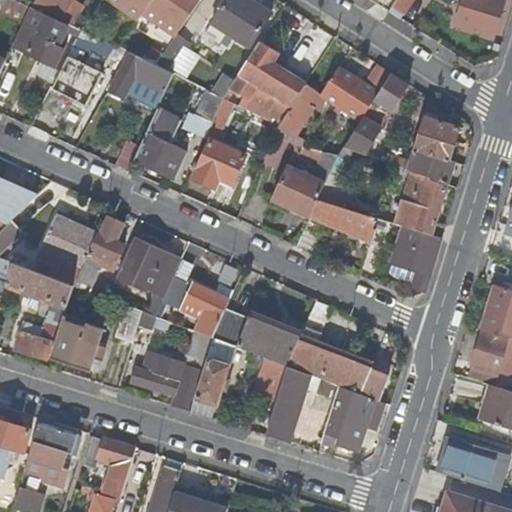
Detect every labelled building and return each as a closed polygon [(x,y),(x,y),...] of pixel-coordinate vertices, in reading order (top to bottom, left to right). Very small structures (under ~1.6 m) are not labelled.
[(74,0),(37,0),(32,8),(61,20),(74,0)] [(144,12),(151,0),(112,0),(140,18),(144,12)] [(155,20),(133,53),(156,64),(178,33),(200,0),(151,0),(144,12),(155,20)] [(272,13),(252,0),(225,0),(211,23),(249,48),(272,13)] [(396,0),(390,10),(402,18),(413,0),(396,0)] [(463,0),(456,26),(494,37),(505,0),(463,0)] [(21,27),(12,46),(56,66),(65,47),(59,45),(69,24),(61,20),(32,8),(30,6),(26,15),(21,27)] [(109,56),(114,45),(83,31),(82,30),(66,59),(71,62),(67,70),(64,68),(54,87),(87,104),(108,62),(94,54),(89,64),(79,59),(86,44),(109,56)] [(189,41),(178,33),(156,64),(170,70),(189,41)] [(279,54),(260,42),(231,87),(247,97),(242,107),(258,115),(275,82),(264,77),(279,54)] [(188,80),(202,57),(186,47),(171,70),(188,80)] [(141,113),(154,119),(158,111),(166,92),(175,73),(174,72),(170,70),(156,64),(133,53),(132,53),(116,79),(110,89),(117,93),(126,97),(135,76),(153,85),(141,113)] [(316,90),(306,83),(279,126),(275,134),(299,146),(302,147),(307,140),(297,134),(314,107),(324,114),(326,98),(361,120),(363,116),(371,104),(374,100),(391,73),(379,66),(366,86),(339,68),(321,95),(316,91),(316,90)] [(409,85),(391,73),(374,100),(392,112),(409,85)] [(293,75),(265,118),(279,126),(306,83),(293,75)] [(194,115),(213,123),(224,98),(208,90),(197,114),(195,113),(194,115)] [(236,94),(229,90),(225,96),(232,100),(236,94)] [(217,143),(235,103),(224,98),(213,123),(206,138),(211,141),(194,179),(215,189),(220,179),(234,185),(246,156),(217,143)] [(390,116),(371,104),(363,116),(361,120),(349,138),(344,147),(353,150),(358,143),(368,150),(382,128),(390,116)] [(180,121),(158,111),(154,119),(135,161),(174,179),(186,151),(170,145),(180,121)] [(415,150),(409,170),(413,171),(448,184),(455,164),(450,162),(461,127),(432,118),(433,113),(428,111),(426,116),(415,150)] [(309,217),(337,156),(302,147),(299,146),(297,158),(320,163),(314,177),(290,166),(274,200),(309,217)] [(348,158),(353,150),(344,147),(338,156),(318,200),(343,207),(354,184),(338,177),(346,160),(348,158)] [(389,154),(386,162),(404,168),(407,160),(389,154)] [(433,235),(449,184),(448,184),(413,171),(396,224),(406,227),(433,235)] [(38,194),(0,177),(0,218),(10,223),(14,219),(38,194)] [(359,248),(357,254),(367,258),(377,229),(373,227),(376,217),(343,207),(318,200),(297,246),(308,251),(321,222),(359,233),(359,248)] [(45,248),(35,271),(75,285),(97,235),(56,217),(42,247),(45,248)] [(101,234),(98,233),(97,235),(75,285),(91,291),(102,264),(114,269),(128,236),(120,233),(124,224),(108,217),(101,234)] [(0,254),(26,230),(14,219),(10,223),(0,232),(0,254)] [(407,285),(426,292),(443,238),(433,235),(406,227),(390,276),(403,282),(406,282),(407,281),(408,281),(407,285)] [(151,289),(166,296),(175,275),(181,261),(166,255),(167,254),(134,239),(124,262),(139,269),(132,283),(150,291),(151,289)] [(0,296),(1,295),(4,296),(8,285),(15,263),(0,256),(0,296)] [(139,269),(124,262),(117,277),(132,283),(139,269)] [(8,285),(68,307),(75,285),(35,271),(15,263),(8,285)] [(208,290),(175,275),(166,296),(163,302),(202,319),(196,332),(214,338),(228,308),(236,289),(222,283),(219,289),(210,285),(208,290)] [(121,287),(114,284),(108,298),(115,301),(121,287)] [(511,291),(494,286),(481,329),(511,338),(511,291)] [(313,346),(331,305),(318,299),(302,335),(299,341),(313,346)] [(151,301),(146,313),(157,317),(162,305),(151,301)] [(116,335),(134,340),(143,311),(125,305),(116,335)] [(251,318),(228,308),(214,338),(235,346),(272,360),(288,366),(299,341),(302,335),(252,314),(251,318)] [(54,341),(57,342),(63,322),(65,317),(66,314),(49,309),(44,326),(24,320),(15,350),(48,360),(54,341)] [(65,317),(63,322),(57,342),(52,360),(90,371),(94,359),(100,361),(105,348),(98,346),(103,328),(65,317)] [(511,350),(511,340),(483,332),(468,378),(490,385),(494,374),(499,375),(505,358),(509,345),(511,345),(511,350)] [(225,381),(235,346),(214,338),(208,358),(195,398),(217,405),(220,394),(226,395),(230,382),(225,381)] [(373,369),(313,346),(299,341),(288,366),(308,373),(327,381),(381,401),(389,376),(372,370),(373,369)] [(176,397),(173,406),(191,412),(195,398),(208,358),(191,352),(189,357),(182,355),(180,364),(159,357),(154,374),(135,368),(130,383),(176,397)] [(262,393),(278,398),(288,366),(272,360),(262,393)] [(287,442),(308,373),(288,366),(278,398),(267,435),(287,442)] [(372,426),(381,401),(327,381),(324,392),(337,397),(325,431),(339,435),(337,442),(359,450),(368,425),(372,426)] [(511,429),(511,391),(490,385),(479,420),(511,429)] [(31,431),(0,421),(0,476),(0,477),(9,448),(24,453),(31,431)] [(77,435),(39,424),(32,447),(38,449),(31,473),(59,482),(68,453),(71,454),(77,435)] [(339,435),(325,431),(321,443),(335,448),(337,442),(339,435)] [(112,511),(116,501),(120,502),(137,448),(105,438),(105,441),(94,438),(85,466),(94,469),(98,457),(100,458),(115,462),(104,497),(97,495),(92,511),(112,511)] [(453,440),(443,474),(497,491),(508,457),(453,440)] [(169,511),(178,486),(185,463),(168,458),(152,511),(169,511)] [(191,499),(193,490),(178,486),(169,511),(226,511),(228,510),(225,509),(227,500),(213,496),(211,504),(191,499)] [(213,496),(193,490),(191,499),(211,504),(213,496)] [(32,495),(19,491),(14,507),(27,511),(32,495)] [(433,511),(507,511),(446,493),(445,499),(439,497),(433,511)]
